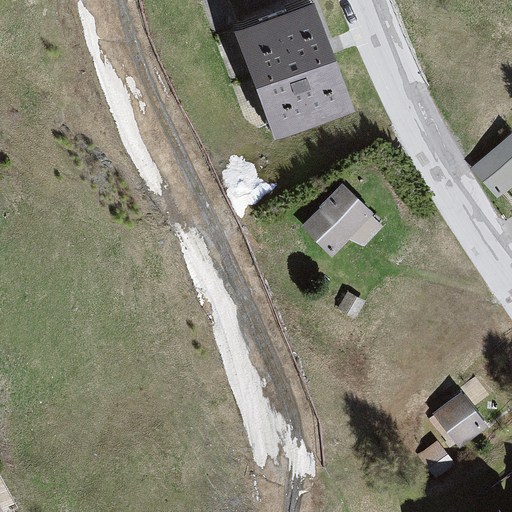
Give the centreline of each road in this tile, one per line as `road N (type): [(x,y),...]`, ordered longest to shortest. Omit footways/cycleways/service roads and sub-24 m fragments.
road 1 (track): [(286,511),(284,443),(267,377),(173,188),(102,0)]
road 2 (residential): [(364,0),(414,117),(511,279)]
